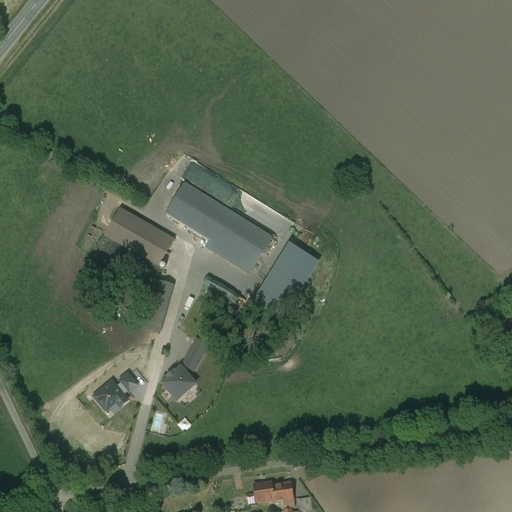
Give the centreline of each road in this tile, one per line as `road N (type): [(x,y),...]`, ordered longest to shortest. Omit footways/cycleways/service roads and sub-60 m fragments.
road 1 (unclassified): [(511,428),(56,492)]
road 2 (unclassified): [(0,375),(56,492)]
